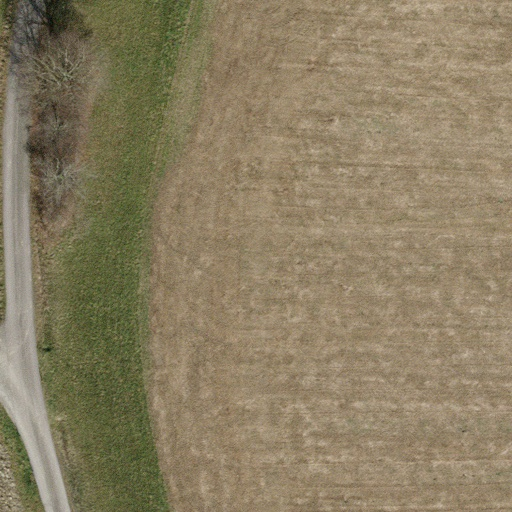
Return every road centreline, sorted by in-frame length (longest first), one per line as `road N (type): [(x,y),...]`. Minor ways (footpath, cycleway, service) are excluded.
road 1 (track): [(16,387),(26,122),(50,0)]
road 2 (track): [(54,511),(16,387)]
